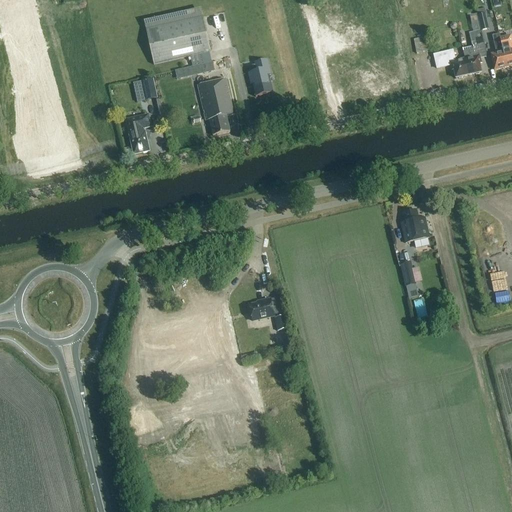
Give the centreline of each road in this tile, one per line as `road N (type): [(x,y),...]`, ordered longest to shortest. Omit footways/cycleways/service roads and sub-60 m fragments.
road 1 (unclassified): [(511,84),(86,182)]
road 2 (residential): [(511,148),(111,246)]
road 3 (track): [(425,168),(511,502)]
road 4 (residential): [(86,182),(45,90),(20,0)]
road 5 (primary): [(93,468),(75,338)]
road 6 (primary): [(51,344),(93,468)]
